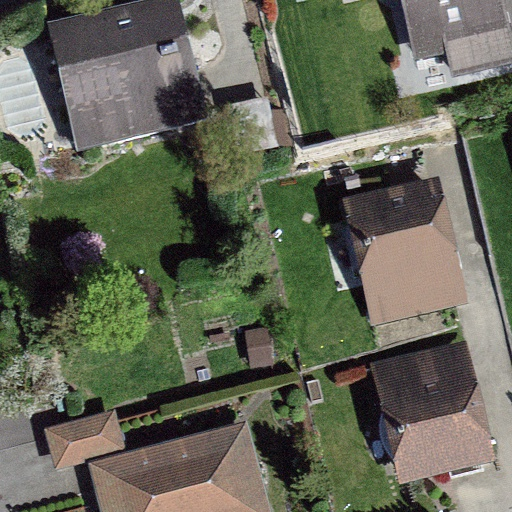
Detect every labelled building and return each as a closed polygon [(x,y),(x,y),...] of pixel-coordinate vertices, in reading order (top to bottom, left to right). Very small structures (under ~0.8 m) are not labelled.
[(76,153),(208,123),(179,0),(165,0),(47,27),(76,153)] [(401,0),(416,63),(447,56),(453,81),(511,67),(511,45),(501,0),(401,0)] [(236,156),(277,148),(267,101),(226,109),(236,156)] [(439,179),(341,202),(371,328),(468,305),(439,179)] [(246,334),(251,368),(274,364),(269,331),(246,334)] [(496,464),(466,342),(369,365),(399,488),(496,464)] [(115,412),(43,431),(55,472),(126,453),(115,412)] [(269,511),(247,424),(87,465),(99,511),(269,511)]
